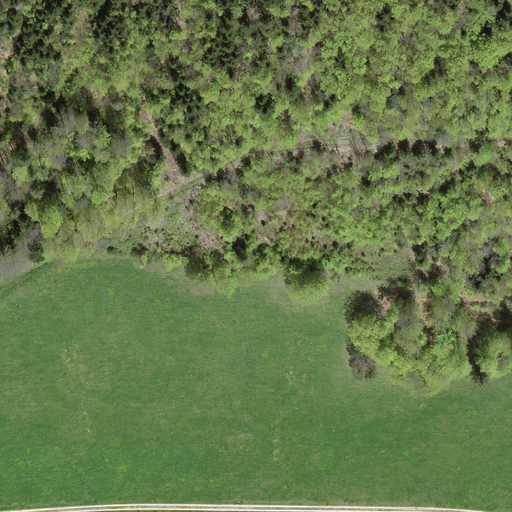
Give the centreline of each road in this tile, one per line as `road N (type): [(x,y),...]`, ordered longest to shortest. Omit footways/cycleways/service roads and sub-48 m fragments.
road 1 (track): [(511,135),(298,144),(235,157),(0,294)]
road 2 (track): [(453,511),(168,505),(37,511)]
